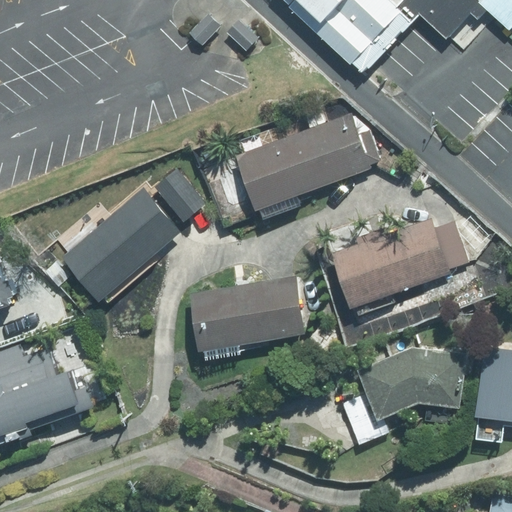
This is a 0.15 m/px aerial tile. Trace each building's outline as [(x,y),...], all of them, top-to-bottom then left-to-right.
[(487,9),(509,30),(511,27),(511,0),(291,0),(365,69),(419,11),(448,39),(472,13),(479,18),(487,9)] [(362,131),(354,110),(241,152),(261,206),(374,165),(373,161),(384,157),(373,127),(362,131)] [(212,204),(178,167),(156,187),(190,224),(212,204)] [(107,299),(186,231),(147,186),(69,255),(107,299)] [(439,225),(436,215),(338,249),(357,304),(455,270),(453,265),(471,258),(457,218),(439,225)] [(71,271),(58,258),(48,268),(60,281),(71,271)] [(205,348),(310,331),(301,274),(196,291),(205,348)] [(21,342),(0,350),(0,440),(22,433),(22,436),(37,431),(35,426),(98,403),(92,384),(83,387),(76,366),(61,372),(51,344),(25,354),(21,342)] [(511,418),(511,348),(488,346),(481,415),(511,418)] [(465,407),(471,354),(415,347),(362,369),(383,419),(423,402),(465,407)] [(511,511),(511,495),(494,493),(491,511),(511,511)]
